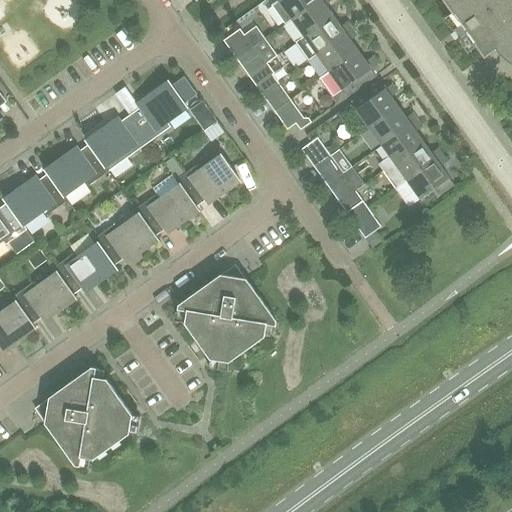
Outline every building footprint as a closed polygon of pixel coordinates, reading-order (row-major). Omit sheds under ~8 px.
[(291,19),(318,0),(269,0),(273,4),(271,5),(285,24),(291,19)] [(304,37),(332,16),(325,6),(331,1),(331,0),(318,0),(291,19),(304,37)] [(495,49),(511,36),(511,0),(443,0),(484,57),(495,49)] [(316,54),(352,29),(347,22),(340,27),(332,16),(304,37),(296,43),(308,60),(316,54)] [(236,59),(252,47),(247,40),(240,29),(231,35),(223,41),(231,51),(236,59)] [(329,72),(358,51),(350,41),(357,36),(352,29),(316,54),(329,72)] [(511,36),(495,49),(500,56),(505,60),(506,61),(511,65),(511,36)] [(258,55),(252,47),(236,59),(249,77),(267,64),(259,53),(258,55)] [(371,70),(377,65),(372,57),(365,62),(358,51),(329,72),(320,78),(338,103),(375,76),(371,70)] [(249,77),(261,94),(278,82),(277,81),(282,78),(278,71),(274,73),(267,64),(249,77)] [(167,123),(188,108),(184,103),(196,95),(184,78),(172,86),(168,81),(146,97),(150,101),(130,115),(138,127),(149,142),(170,127),(167,123)] [(261,94),(274,112),(290,100),(278,82),(261,94)] [(369,128),(398,107),(390,97),(397,92),(391,84),(385,89),(380,83),(351,103),(369,128)] [(290,100),(274,112),(287,130),(296,124),(300,130),(311,122),(308,118),(303,118),(290,100)] [(382,146),(417,120),(412,113),(405,118),(398,107),(369,128),(382,146)] [(128,157),(149,142),(138,127),(130,115),(110,129),(107,125),(85,140),(88,145),(97,157),(97,156),(105,168),(106,167),(109,171),(128,157)] [(387,169),(423,143),(415,132),(422,127),(417,120),(382,146),(389,156),(380,163),(379,166),(383,172),(387,169)] [(330,156),(317,138),(310,143),(301,150),(314,168),(330,156)] [(398,187),(407,181),(442,155),(437,148),(430,153),(423,143),(387,169),(388,170),(390,173),(390,176),(396,184),(396,185),(398,187)] [(87,187),(109,171),(106,167),(105,168),(97,156),(97,157),(88,145),(69,159),(66,154),(44,170),(47,174),(56,186),(64,197),(65,197),(84,183),(87,187)] [(240,182),(221,155),(200,169),(197,165),(176,181),(178,185),(179,184),(196,207),(216,193),(219,197),(240,182)] [(438,196),(453,185),(440,167),(447,162),(442,155),(407,181),(420,199),(433,189),(438,196)] [(170,171),(178,165),(173,158),(165,164),(170,171)] [(327,185),(343,174),(337,166),(321,177),(327,185)] [(46,216),(68,201),(65,197),(64,197),(56,186),(47,174),(28,188),(25,184),(3,199),(6,204),(15,215),(23,226),(24,226),(43,212),(46,216)] [(349,181),(343,174),(327,185),(332,193),(349,181)] [(196,207),(179,184),(178,185),(159,199),(156,194),(134,210),(137,214),(138,214),(155,237),(155,236),(175,222),(178,227),(199,211),(196,207)] [(352,220),(368,209),(362,201),(346,212),(352,220)] [(5,246),(27,230),(24,226),(23,226),(15,215),(6,204),(0,207),(0,242),(2,241),(5,246)] [(381,227),(373,217),(374,217),(368,209),(352,220),(365,238),(381,227)] [(137,256),(158,241),(155,236),(155,237),(138,214),(137,214),(118,228),(115,224),(93,240),(96,244),(97,243),(114,266),(133,252),(137,256)] [(353,257),(372,249),(368,238),(348,246),(353,257)] [(38,250),(31,239),(23,244),(23,249),(28,257),(38,250)] [(117,270),(114,266),(97,243),(96,244),(57,272),(56,272),(73,295),(93,281),(96,285),(117,270)] [(247,281),(246,279),(245,279),(235,266),(221,275),(220,275),(178,305),(177,313),(186,315),(184,324),(210,359),(208,368),(227,371),(229,363),(264,337),(266,328),(275,329),(276,322),(247,281)] [(76,299),(73,295),(56,272),(57,272),(54,267),(12,298),(15,302),(32,325),(32,324),(52,310),(55,315),(76,299)] [(14,344),(36,329),(32,324),(32,325),(15,302),(0,312),(0,347),(11,340),(14,344)] [(97,378),(99,369),(91,368),(49,398),(49,399),(35,409),(45,423),(45,424),(75,466),(83,467),(84,458),(93,460),(129,434),(138,435),(141,417),(132,415),(106,380),(97,378)]
